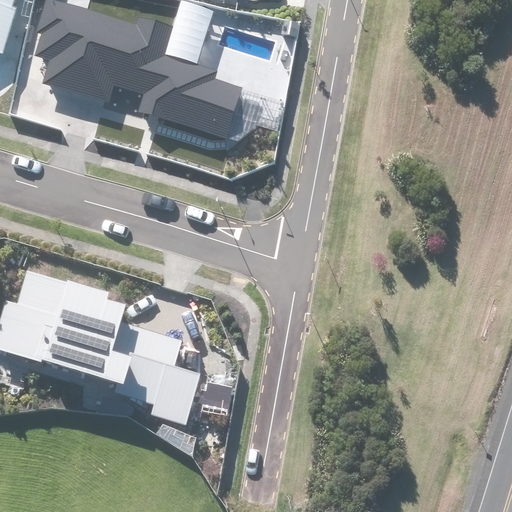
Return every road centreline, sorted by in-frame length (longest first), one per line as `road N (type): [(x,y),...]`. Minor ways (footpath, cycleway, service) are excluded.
road 1 (residential): [(297,265),(0,171)]
road 2 (residential): [(344,0),(297,265)]
road 3 (residential): [(297,265),(253,492)]
